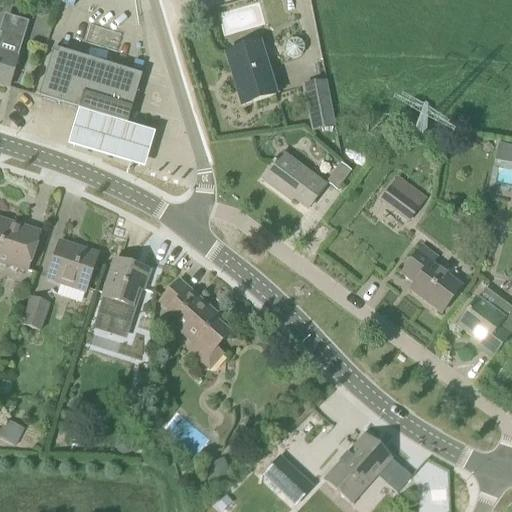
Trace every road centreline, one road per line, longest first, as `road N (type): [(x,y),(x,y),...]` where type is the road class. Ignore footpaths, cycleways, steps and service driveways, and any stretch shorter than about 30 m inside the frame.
road 1 (tertiary): [(501,472),(411,427),(263,285),(194,231)]
road 2 (tertiary): [(194,231),(79,170),(0,145)]
road 3 (unclassified): [(206,201),(152,0)]
